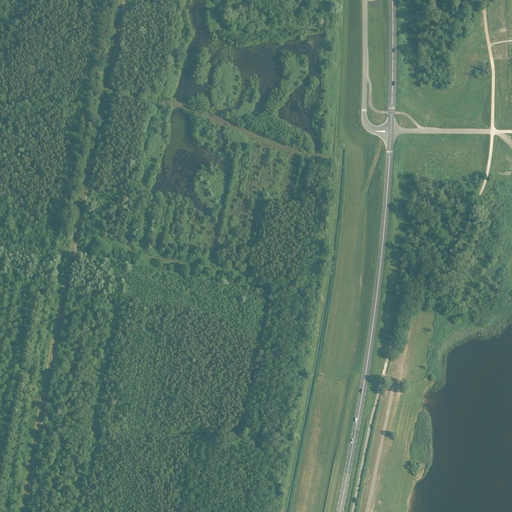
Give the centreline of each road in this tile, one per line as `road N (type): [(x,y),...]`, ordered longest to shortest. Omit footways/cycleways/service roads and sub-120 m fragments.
road 1 (track): [(22,511),(122,0)]
road 2 (track): [(281,511),(329,236),(341,0)]
road 3 (primary): [(339,511),(376,302),(390,131)]
road 4 (track): [(0,239),(321,299)]
road 5 (track): [(38,425),(259,438)]
road 6 (unclassified): [(364,0),(363,117),(371,129),(390,131)]
road 7 (primary): [(390,131),(392,0)]
